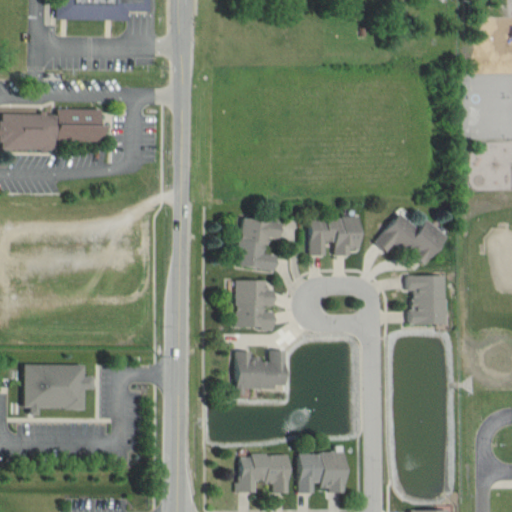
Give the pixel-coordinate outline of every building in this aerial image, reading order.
[(147,0),(54,0),(54,20),(125,21),(126,10),(147,9),(147,0)] [(99,107),(55,107),(55,113),(44,113),(44,112),(0,112),(0,146),(104,146),(104,124),(99,124),(99,107)] [(446,237),(425,219),(416,228),(397,212),(371,241),(384,252),(394,240),(422,265),(446,237)] [(273,270),(274,254),(264,253),(266,236),(278,238),(280,221),(239,217),(235,266),(273,270)] [(323,254),(322,241),(332,241),(332,255),(347,255),(347,246),(358,246),(357,217),(307,217),(307,254),(323,254)] [(444,274),(405,274),(405,289),(410,289),(410,308),(405,308),(405,324),(444,324),(444,274)] [(264,279),(233,280),(233,328),(272,327),(271,308),(272,308),(272,289),(264,289),(264,279)] [(232,351),(233,394),(242,394),(242,387),(283,386),(283,349),(266,350),(266,358),(248,358),(248,350),(232,351)] [(82,364),(21,363),(21,407),(28,407),(28,418),(98,418),(98,401),(92,401),(93,376),(82,376),(82,364)] [(295,492),(313,492),(313,490),(343,490),(343,452),(295,452),(295,492)] [(286,492),(287,454),(234,453),(234,491),(252,491),(252,482),(270,482),(270,492),(286,492)]
